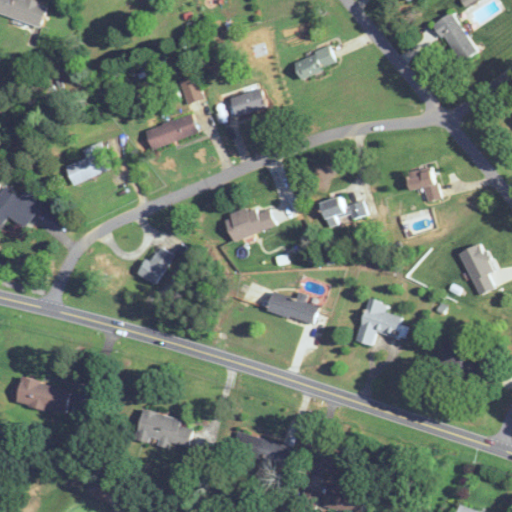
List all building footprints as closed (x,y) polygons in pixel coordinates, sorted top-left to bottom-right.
[(0,0),(0,13),(41,27),(48,4),(34,0),(0,0)] [(461,62),(478,51),(452,11),(435,23),(461,62)] [(294,63),(304,80),(338,61),(328,44),(294,63)] [(182,79),(186,103),(201,100),(197,77),(182,79)] [(267,106),(261,88),(232,97),(237,116),(267,106)] [(146,130),(153,149),(200,133),(194,114),(146,130)] [(66,166),(73,185),(112,170),(102,142),(83,149),(87,158),(66,166)] [(434,169),(408,175),(412,192),(425,189),(428,202),(441,199),(434,169)] [(25,229),(39,210),(6,186),(0,194),(0,226),(2,228),(9,217),(25,229)] [(322,202),(329,227),(370,216),(365,201),(345,206),(343,196),(322,202)] [(270,204),(227,217),(234,241),(277,227),(270,204)] [(177,258),(162,245),(139,272),(153,285),(177,258)] [(306,302),(309,295),(300,292),(298,298),(274,291),(268,310),(315,324),(320,306),(306,302)] [(390,303),(369,298),(358,341),(374,345),(377,331),(406,339),(409,325),(402,323),(404,316),(388,312),(390,303)] [(464,344),(443,340),(437,370),(484,379),(488,360),(462,355),(464,344)] [(72,389),(23,377),(17,403),(66,415),(72,389)] [(184,418),(144,408),(137,437),(158,442),(157,445),(169,448),(170,442),(189,447),(193,428),(182,425),(184,418)] [(288,466),(294,447),(240,431),(235,450),(288,466)] [(322,504),(343,511),(362,511),(369,495),(330,481),(322,504)]
